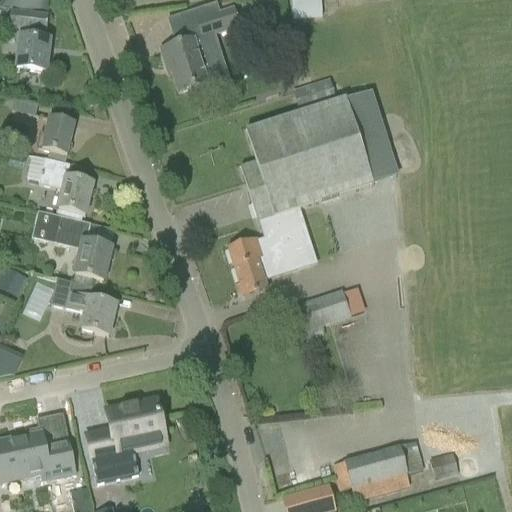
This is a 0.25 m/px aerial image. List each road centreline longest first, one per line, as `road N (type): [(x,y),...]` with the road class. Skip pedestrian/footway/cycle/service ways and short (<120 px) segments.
road 1 (residential): [(206,351),(79,0)]
road 2 (unclassified): [(0,397),(206,351)]
road 3 (residential): [(255,511),(206,351)]
